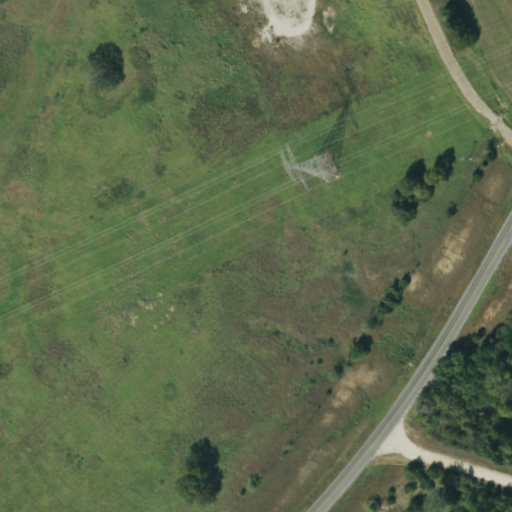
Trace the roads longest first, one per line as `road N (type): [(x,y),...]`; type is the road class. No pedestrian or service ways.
road 1 (residential): [(96,511),(174,402),(248,227),(316,0)]
road 2 (secondary): [(311,511),(401,404),(511,219)]
road 3 (residential): [(511,502),(373,440)]
